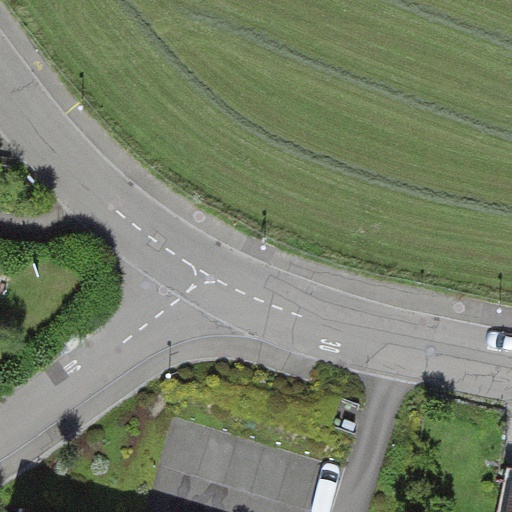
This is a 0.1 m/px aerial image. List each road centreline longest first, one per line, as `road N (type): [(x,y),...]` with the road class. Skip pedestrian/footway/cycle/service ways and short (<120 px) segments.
road 1 (residential): [(207,279),(315,323),(511,371)]
road 2 (residential): [(0,82),(106,202),(207,279)]
road 3 (residential): [(207,279),(0,432)]
